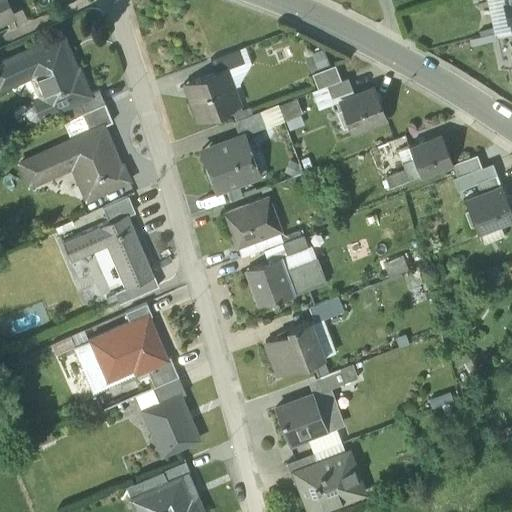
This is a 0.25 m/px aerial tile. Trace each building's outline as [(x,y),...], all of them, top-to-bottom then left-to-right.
[(0,0),(0,20),(11,15),(3,0),(0,0)] [(488,0),(495,31),(511,26),(510,20),(505,15),(503,5),(505,0),(488,0)] [(511,0),(505,0),(503,5),(505,15),(510,20),(511,26),(511,0)] [(89,93),(79,68),(78,68),(73,67),(67,53),(70,52),(62,34),(0,60),(0,88),(34,73),(44,96),(32,101),(29,103),(27,107),(27,112),(30,115),(34,117),(39,116),(43,115),(43,117),(47,115),(46,114),(65,105),(90,95),(89,93)] [(244,47),(238,49),(243,61),(249,59),(244,47)] [(238,49),(210,59),(214,70),(225,66),(226,68),(243,61),(238,49)] [(304,56),(310,71),(327,65),(321,49),(304,56)] [(226,68),(233,88),(239,85),(251,64),(249,59),(243,61),(226,68)] [(327,85),(340,80),(334,65),(311,73),(317,89),(327,85)] [(214,70),(183,82),(198,120),(239,104),(233,88),(226,68),(225,66),(214,70)] [(340,80),(327,85),(332,97),(353,89),(348,77),(340,80)] [(385,118),(373,88),(339,100),(350,130),(385,118)] [(90,95),(65,105),(71,118),(81,113),(104,103),(99,90),(89,93),(90,95)] [(296,98),(279,104),(284,120),(301,113),(296,98)] [(104,103),(81,113),(90,133),(107,126),(113,123),(104,103)] [(277,104),(260,111),(266,128),(283,121),(277,104)] [(260,111),(233,121),(239,136),(242,134),(243,136),(266,128),(260,111)] [(90,133),(23,163),(33,185),(80,164),(94,197),(131,181),(107,126),(90,133)] [(440,133),(408,146),(412,157),(402,161),(405,168),(409,179),(419,176),(420,177),(453,164),(440,133)] [(239,136),(202,150),(216,191),(257,176),(243,136),(242,134),(239,136)] [(398,150),(402,161),(412,157),(408,146),(398,150)] [(478,154),(453,164),(457,175),(482,166),(478,154)] [(457,175),(453,176),(458,190),(476,182),(481,193),(502,186),(493,162),(482,166),(457,175)] [(409,179),(405,168),(384,176),(388,187),(409,179)] [(511,218),(511,212),(502,186),(481,193),(466,199),(478,231),(511,218)] [(153,276),(127,214),(135,211),(127,195),(102,205),(110,222),(64,242),(72,262),(107,248),(124,288),(153,276)] [(266,198),(225,215),(237,248),(280,231),(266,198)] [(302,233),(281,241),(285,254),(286,255),(307,248),(302,233)] [(365,237),(345,244),(352,264),(372,257),(365,237)] [(262,249),(267,261),(278,257),(285,254),(281,241),(262,249)] [(283,270),(315,258),(311,246),(307,248),(286,255),(285,254),(278,257),(283,270)] [(315,258),(283,270),(278,257),(267,261),(249,267),(256,289),(254,290),(259,304),(273,298),(274,300),(325,281),(317,258),(315,258)] [(399,258),(380,265),(385,277),(403,270),(399,258)] [(329,298),(309,306),(315,321),(323,318),(335,313),(329,298)] [(146,303),(125,312),(129,322),(145,315),(146,317),(151,315),(146,303)] [(146,317),(145,315),(129,322),(74,346),(93,391),(136,373),(146,369),(167,360),(166,358),(157,339),(153,340),(151,334),(153,333),(146,317)] [(315,321),(311,323),(324,356),(335,352),(323,318),(315,321)] [(310,321),(289,329),(290,332),(266,341),(270,351),(274,349),(283,374),(325,359),(324,356),(311,323),(310,321)] [(70,336),(51,344),(55,354),(74,346),(70,336)] [(167,360),(146,369),(154,386),(178,375),(169,357),(166,358),(167,360)] [(340,367),(319,375),(324,389),(330,387),(344,382),(340,367)] [(178,376),(154,386),(161,404),(181,395),(182,398),(186,396),(178,376)] [(294,395),(313,389),(310,379),(291,384),(294,395)] [(324,389),(312,393),(323,425),(326,431),(343,424),(330,387),(324,389)] [(312,393),(276,408),(289,445),(308,438),(306,432),(323,425),(312,393)] [(161,404),(143,411),(161,456),(199,440),(182,398),(181,395),(161,404)] [(349,439),(343,424),(326,431),(323,425),(306,432),(308,438),(314,452),(349,439)] [(314,452),(287,462),(295,484),(300,483),(299,480),(321,472),(318,464),(314,452)] [(321,472),(299,480),(300,483),(311,511),(344,500),(341,491),(360,484),(349,452),(318,464),(321,472)] [(125,486),(132,502),(190,477),(183,461),(125,486)] [(204,511),(190,477),(132,502),(129,503),(132,511),(204,511)]
